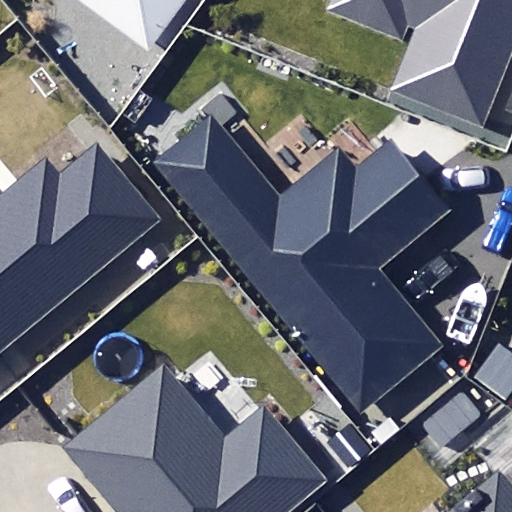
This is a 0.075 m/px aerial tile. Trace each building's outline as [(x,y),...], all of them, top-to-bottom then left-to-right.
[(75,0),(150,53),(187,0),(75,0)] [(511,0),(335,0),(332,8),(399,34),(404,21),(419,27),(394,89),(485,124),(511,54),(511,0)] [(277,200),(207,115),(147,164),(362,421),(449,350),(381,268),(451,211),(390,138),(354,168),(338,149),(277,200)] [(0,347),(156,221),(97,150),(62,179),(45,159),(0,195),(0,347)] [(224,437),(160,362),(60,444),(116,511),(281,511),(321,480),(261,407),(224,437)] [(511,511),(511,480),(498,464),(441,511),(511,511)]
